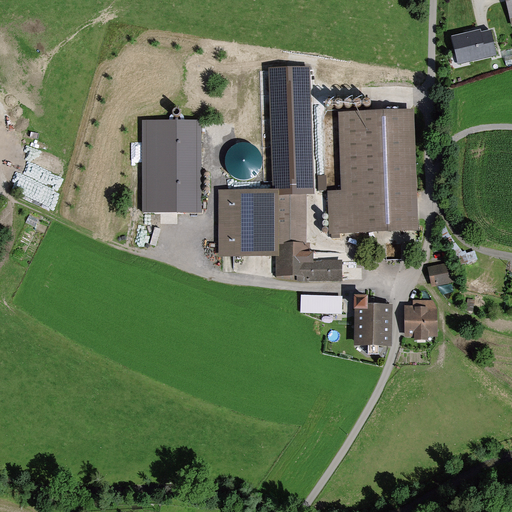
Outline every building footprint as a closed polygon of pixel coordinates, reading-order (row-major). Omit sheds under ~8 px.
[(489,30),(449,41),(455,66),(496,55),(489,30)] [(311,66),(269,67),(272,186),(274,185),(275,191),(314,189),(311,66)] [(409,116),(338,118),(341,191),(326,191),(327,230),(413,227),(409,116)] [(197,122),(143,122),(143,210),(198,210),(197,122)] [(306,192),(219,192),(219,261),(276,261),(276,279),(300,278),(300,283),(339,283),(339,264),(310,264),(310,248),(306,248),(306,192)] [(445,266),(428,270),(432,286),(449,282),(445,266)] [(342,296),(301,295),(300,313),(342,314),(342,296)] [(393,304),(355,303),(354,345),(392,346),(393,304)] [(410,312),(408,338),(434,339),(436,305),(417,304),(417,312),(410,312)]
